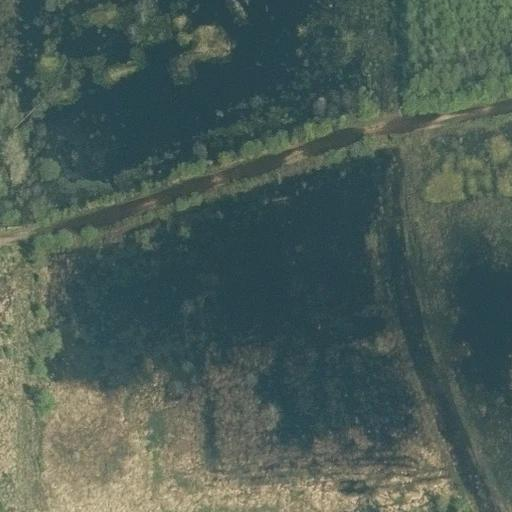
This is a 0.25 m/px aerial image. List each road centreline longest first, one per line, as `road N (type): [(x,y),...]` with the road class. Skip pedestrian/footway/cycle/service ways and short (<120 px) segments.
road 1 (track): [(0,244),(30,242),(392,126)]
road 2 (track): [(511,105),(392,126)]
